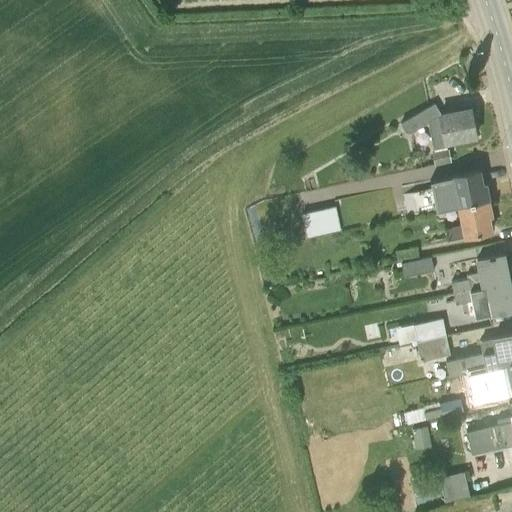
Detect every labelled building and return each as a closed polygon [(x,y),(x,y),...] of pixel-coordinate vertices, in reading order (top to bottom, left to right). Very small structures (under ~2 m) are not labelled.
[(441,114),(434,102),(400,122),(405,132),(409,133),(427,123),(433,151),(432,151),(435,164),(449,161),(445,141),(475,135),(470,108),(441,114)] [(436,209),(458,205),(488,198),(484,183),(482,184),(478,170),(435,180),(430,180),(430,182),(432,182),(437,207),(436,208),(436,209)] [(447,240),(491,230),(488,216),(491,215),(488,198),(458,205),(462,224),(445,228),(447,240)] [(301,212),(306,237),(319,234),(341,230),(335,205),(301,212)] [(401,262),(419,258),(416,246),(395,250),(398,262),(401,262)] [(505,267),(502,254),(503,254),(503,253),(477,258),(479,271),(466,273),(467,277),(451,281),(453,290),(508,279),(506,267),(505,267)] [(403,276),(433,269),(430,256),(419,258),(401,262),(403,276)] [(511,293),(508,279),(453,290),(455,303),(471,300),(472,304),(486,302),(488,314),(511,308),(511,303),(510,294),(511,293)] [(416,339),(445,333),(442,317),(412,324),(416,339)] [(511,332),(478,339),(481,352),(446,359),(448,374),(469,371),(469,370),(511,361),(511,332)] [(420,360),(450,353),(445,333),(416,339),(420,360)] [(511,361),(469,370),(469,371),(471,382),(488,379),(489,381),(502,378),(505,393),(511,390),(511,361)] [(423,407),(404,412),(407,423),(426,419),(423,407)] [(511,414),(497,418),(498,422),(466,429),(471,451),(511,442),(511,414)] [(429,446),(426,425),(411,428),(414,448),(429,446)] [(441,471),(446,496),(471,491),(467,467),(441,471)] [(421,506),(442,499),(437,486),(417,493),(421,506)]
